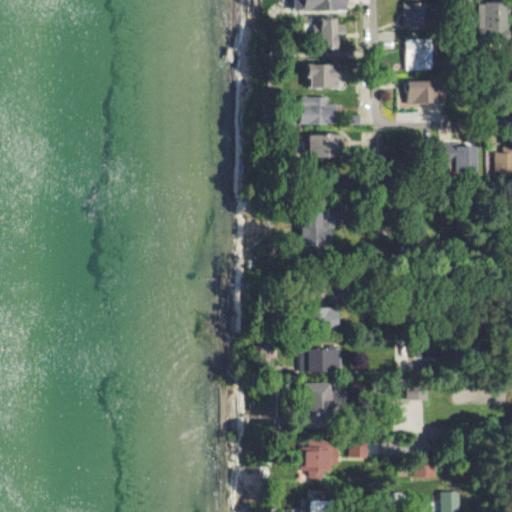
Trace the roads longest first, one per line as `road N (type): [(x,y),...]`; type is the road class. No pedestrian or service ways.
road 1 (residential): [(371,3),(374,108),(387,125)]
road 2 (residential): [(511,124),(387,125)]
